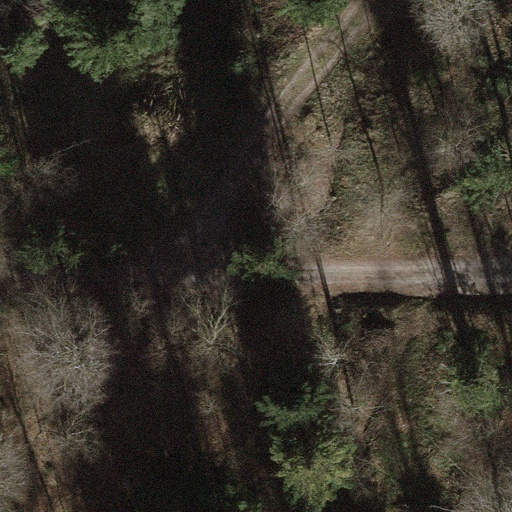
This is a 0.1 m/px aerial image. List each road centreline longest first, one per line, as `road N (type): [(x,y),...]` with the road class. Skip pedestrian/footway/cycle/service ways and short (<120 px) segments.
road 1 (track): [(0,251),(195,276),(511,265)]
road 2 (track): [(377,0),(162,272)]
